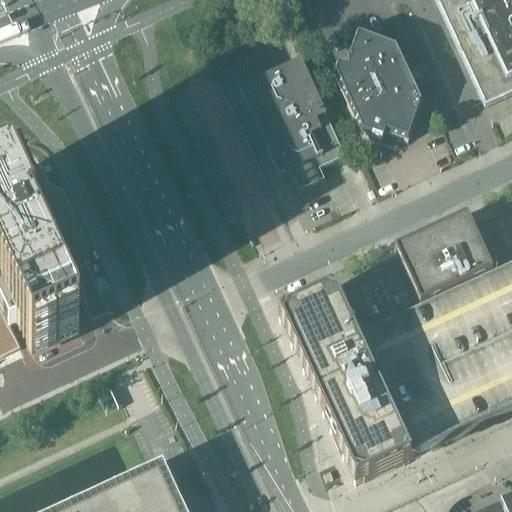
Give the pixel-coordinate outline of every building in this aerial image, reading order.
[(511,0),(440,0),(436,2),(486,110),(511,98),(511,0)] [(339,68),(335,78),(363,138),(372,141),(371,143),(394,151),(398,142),(408,146),(422,108),(396,52),(358,38),(349,63),(352,64),(349,72),(339,68)] [(271,78),(239,92),(275,169),(280,180),(290,175),(300,196),(326,184),(321,173),(346,162),(301,64),(300,64),(271,78)] [(0,309),(9,329),(16,326),(27,350),(28,349),(31,356),(34,355),(54,346),(55,345),(56,345),(56,344),(76,335),(76,336),(79,335),(75,328),(76,327),(44,258),(40,248),(39,249),(31,233),(31,232),(29,228),(26,222),(28,221),(27,218),(25,219),(21,211),(23,210),(22,207),(20,208),(12,190),(10,186),(10,185),(0,189),(0,309)] [(470,233),(466,224),(394,257),(398,266),(392,269),(390,269),(390,270),(375,277),(375,276),(373,277),(373,278),(358,285),(358,284),(356,285),(341,293),(340,292),(339,293),(332,297),(332,296),(330,297),(352,344),(354,343),(420,313),(492,280),(511,270),(511,217),(511,214),(495,221),(493,222),(494,222),(478,229),(476,230),(470,233)] [(511,272),(363,341),(357,344),(411,461),(418,458),(511,415),(511,272)] [(404,466),(357,363),(361,361),(361,362),(363,361),(354,343),(352,344),(330,297),(324,300),(322,301),(315,304),(313,305),(277,322),(354,489),(404,466)] [(180,511),(162,471),(139,481),(134,483),(66,511),(180,511)] [(330,474),(323,477),(326,484),(333,482),(330,474)] [(511,511),(511,501),(487,511),(511,511)]
